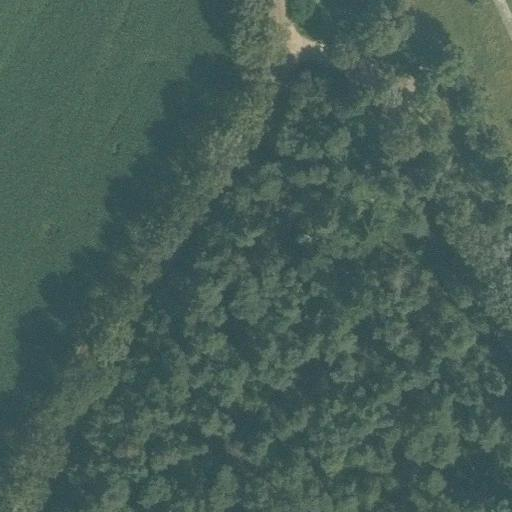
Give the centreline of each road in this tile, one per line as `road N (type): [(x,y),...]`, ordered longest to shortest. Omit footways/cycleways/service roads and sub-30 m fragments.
road 1 (unclassified): [(11,511),(229,114),(279,42),(270,0)]
road 2 (track): [(511,249),(446,111)]
